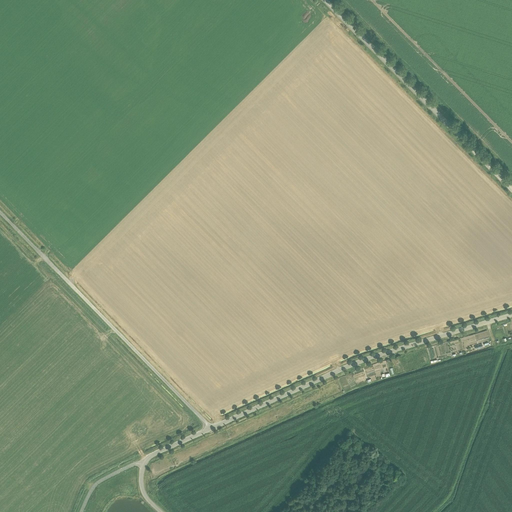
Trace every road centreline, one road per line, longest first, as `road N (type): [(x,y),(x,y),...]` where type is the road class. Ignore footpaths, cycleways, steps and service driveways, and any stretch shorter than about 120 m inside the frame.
road 1 (unclassified): [(211,428),(354,363),(511,315)]
road 2 (unclassified): [(211,428),(0,212)]
road 3 (unclassified): [(511,189),(322,0)]
road 4 (unclassified): [(161,511),(143,493),(142,463),(211,428)]
